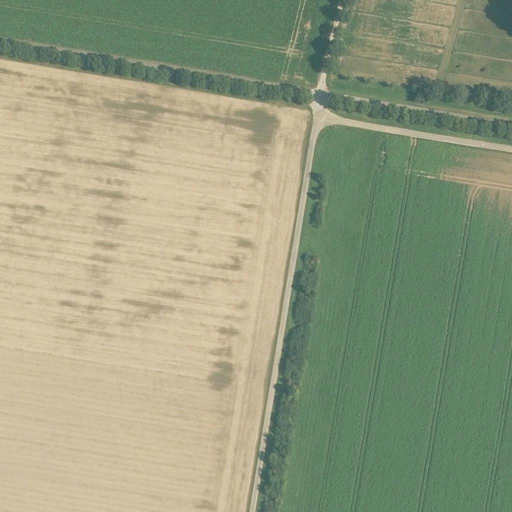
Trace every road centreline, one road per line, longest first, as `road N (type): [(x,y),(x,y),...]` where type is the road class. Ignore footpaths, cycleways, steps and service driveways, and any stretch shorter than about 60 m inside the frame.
road 1 (track): [(343,0),(253,511)]
road 2 (residential): [(511,128),(0,46)]
road 3 (track): [(317,119),(511,150)]
